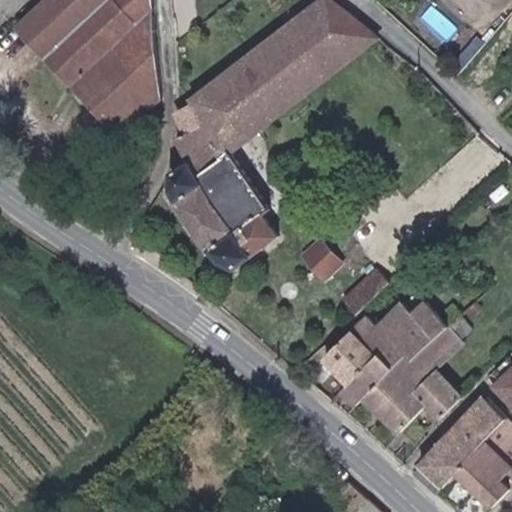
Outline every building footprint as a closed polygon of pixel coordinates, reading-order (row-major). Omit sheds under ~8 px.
[(60,0),(29,30),(55,58),(114,0),(60,0)] [(148,136),(159,126),(157,111),(171,96),(162,6),(160,0),(114,0),(55,58),(138,148),(149,138),(148,136)] [(184,194),(222,249),(227,246),(244,270),(289,234),(274,212),(281,207),(242,145),(390,37),(344,0),(328,0),(202,98),(203,101),(189,112),(199,128),(190,135),(205,158),(186,172),(181,180),(187,191),(184,194)] [(331,277),(348,261),(329,240),(312,256),(331,277)] [(400,280),(388,266),(356,295),(368,309),(400,280)] [(448,360),(483,327),(463,306),(452,315),(436,299),(423,311),(411,299),(386,323),(377,314),(334,356),(361,384),(357,388),(369,401),(375,395),(408,430),(438,402),(450,414),(476,389),(448,360)] [(511,409),(494,391),(432,457),(454,480),(468,464),(496,434),(511,418),(511,409)] [(468,464),(504,499),(511,490),(511,449),(496,434),(468,464)] [(431,460),(421,470),(443,493),(453,483),(431,460)] [(349,511),(392,511),(357,480),(337,501),(349,511)]
